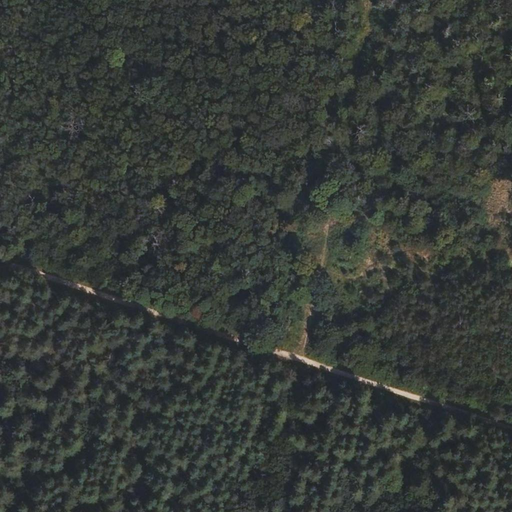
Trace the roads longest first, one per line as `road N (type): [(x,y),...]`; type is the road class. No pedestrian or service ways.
road 1 (track): [(511,428),(0,262)]
road 2 (track): [(252,511),(302,360),(368,0)]
